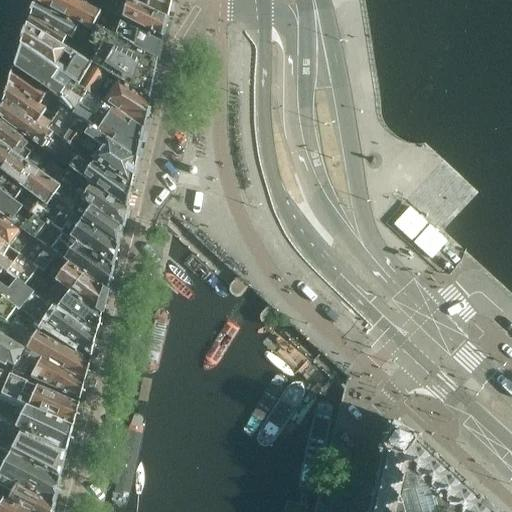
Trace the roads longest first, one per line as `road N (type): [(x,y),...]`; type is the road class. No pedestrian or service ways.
road 1 (residential): [(219,7),(178,57),(69,511)]
road 2 (tertiary): [(258,7),(257,136),(274,203),(412,361)]
road 3 (secondary): [(375,263),(330,37),(303,2)]
road 4 (secondary): [(375,263),(322,201),(302,138),(297,41)]
road 5 (residential): [(347,511),(366,431),(412,361)]
road 6 (tertiary): [(412,361),(511,452)]
